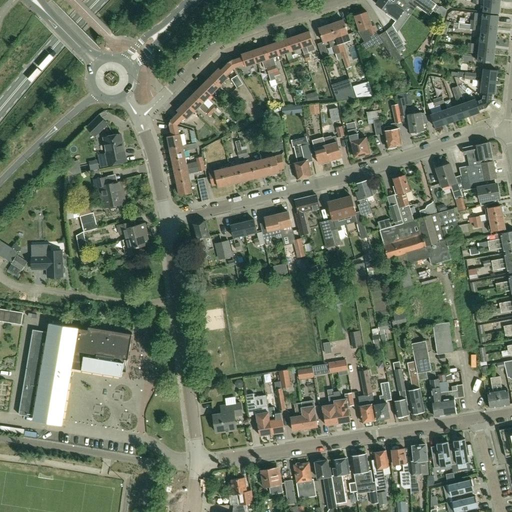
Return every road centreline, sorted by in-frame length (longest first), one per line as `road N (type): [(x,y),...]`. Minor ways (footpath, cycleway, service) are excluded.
road 1 (residential): [(166,222),(507,131)]
road 2 (residential): [(197,462),(476,417)]
road 3 (residential): [(140,119),(222,39),(340,0)]
road 4 (residential): [(197,462),(176,300)]
road 5 (residential): [(176,300),(134,305),(16,285)]
road 6 (primary): [(0,110),(98,0)]
road 7 (primary): [(0,181),(97,93)]
